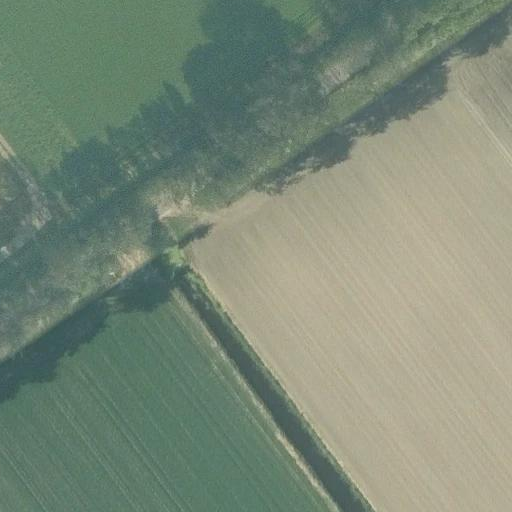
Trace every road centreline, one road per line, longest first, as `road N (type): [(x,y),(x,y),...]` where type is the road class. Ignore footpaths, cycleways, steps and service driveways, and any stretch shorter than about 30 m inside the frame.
road 1 (unclassified): [(0,322),(440,0)]
road 2 (track): [(0,251),(49,213),(0,148)]
